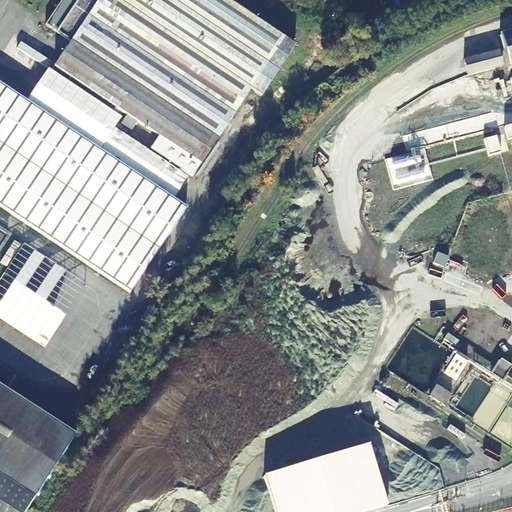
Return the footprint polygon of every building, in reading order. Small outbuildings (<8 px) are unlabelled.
[(251,91),(262,97),(295,46),(225,0),(61,0),(45,25),(71,43),(55,69),(127,118),(122,126),(132,132),(137,124),(158,139),(150,151),(192,178),(251,91)] [(375,0),(368,0),(372,13),(379,10),(375,0)] [(320,62),(322,64),(338,48),(317,27),(319,24),(294,7),(286,20),(308,35),(299,45),(317,64),(320,62)] [(511,33),(500,37),(502,45),(509,70),(511,69),(511,33)] [(500,52),(463,62),(465,69),(467,77),(503,67),(500,52)] [(304,74),(298,68),(291,76),(296,82),(304,74)] [(0,206),(131,294),(187,209),(0,85),(0,206)] [(276,103),(287,92),(282,88),(271,98),(269,98),(250,117),(257,125),(277,105),(276,103)] [(424,199),(411,208),(421,223),(434,214),(424,199)] [(484,224),(479,224),(476,226),(472,229),(469,233),(468,237),(467,242),(469,250),(472,253),(476,256),(481,257),(485,258),(490,256),(491,256),(494,254),(498,250),(500,246),(501,242),(501,237),(499,233),(496,229),(493,226),(489,224),(484,224)] [(0,320),(44,350),(84,289),(24,250),(0,285),(0,320)] [(433,262),(444,267),(448,258),(437,253),(433,262)] [(44,363),(55,372),(62,363),(51,355),(44,363)] [(456,358),(445,374),(456,382),(467,365),(456,358)] [(511,367),(501,361),(492,376),(502,383),(511,368),(511,367)] [(436,388),(430,398),(445,407),(451,397),(436,388)] [(74,437),(0,389),(0,477),(4,480),(34,500),(74,437)] [(373,449),(267,478),(276,511),(382,511),(390,510),(373,449)] [(0,511),(26,511),(34,500),(4,480),(0,485),(0,511)]
